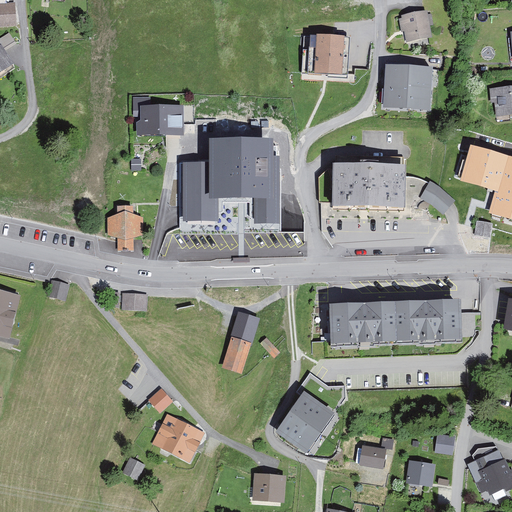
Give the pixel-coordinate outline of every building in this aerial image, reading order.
[(0,0),(0,25),(16,24),(14,3),(7,4),(6,0),(0,0)] [(425,17),(425,15),(406,19),(406,21),(400,22),(402,30),(408,29),(409,38),(428,35),(427,27),(433,26),(431,16),(425,17)] [(3,52),(15,44),(8,34),(0,40),(0,69),(10,62),(3,52)] [(329,72),(348,73),(350,44),(331,43),(331,39),(310,38),(308,75),(329,76),(329,72)] [(429,110),(432,71),(386,68),(384,92),(391,92),(390,105),(410,107),(410,109),(429,110)] [(511,89),(492,92),(495,117),(511,114),(511,89)] [(135,125),(139,137),(165,137),(165,133),(195,132),(194,124),(181,124),(181,108),(155,109),(155,111),(148,112),(147,99),(134,100),(134,112),(144,112),(144,122),(140,122),(135,125)] [(179,163),(180,217),(184,217),(184,221),(218,221),(218,199),(254,198),(254,223),(280,223),(280,157),(274,157),(274,138),(210,139),(210,163),(179,163)] [(511,220),(511,156),(471,145),(460,181),(496,191),(489,214),(511,220)] [(400,193),(402,193),(402,161),(336,160),(335,192),(338,192),(338,210),(399,211),(400,193)] [(428,180),(419,196),(445,212),(455,196),(428,180)] [(119,217),(110,220),(111,237),(119,239),(120,252),(134,251),(133,239),(142,236),(141,219),(133,217),(132,208),(119,208),(119,217)] [(478,224),(477,233),(489,235),(490,226),(478,224)] [(52,296),(67,301),(71,287),(57,282),(52,296)] [(127,294),(126,309),(149,311),(150,295),(127,294)] [(114,307),(122,308),(123,296),(115,295),(114,307)] [(0,334),(7,336),(17,301),(0,296),(0,334)] [(460,300),(398,302),(399,341),(462,339),(461,331),(461,313),(460,300)] [(331,344),(399,341),(398,302),(330,304),(331,344)] [(480,312),(461,313),(461,331),(481,330),(480,312)] [(242,316),(235,339),(236,339),(228,365),(242,369),(250,344),(252,345),(259,322),(242,316)] [(266,340),(262,344),(274,357),(279,352),(266,340)] [(172,403),(162,391),(140,412),(150,423),(172,403)] [(304,391),(275,432),(306,453),(335,412),(304,391)] [(169,416),(156,444),(190,459),(203,432),(169,416)] [(438,436),(436,452),(451,454),(454,438),(438,436)] [(382,447),(392,448),(393,441),(383,439),(382,447)] [(387,449),(362,445),(359,466),(384,469),(387,449)] [(511,482),(511,481),(508,473),(496,447),(478,449),(472,456),(475,463),(469,466),(476,482),(483,479),(487,488),(489,488),(491,493),(505,486),(511,482)] [(130,458),(122,472),(137,480),(145,466),(130,458)] [(433,469),(412,465),(409,484),(420,486),(420,482),(430,483),(433,469)] [(282,478),(257,477),(255,498),(280,500),(282,478)]
